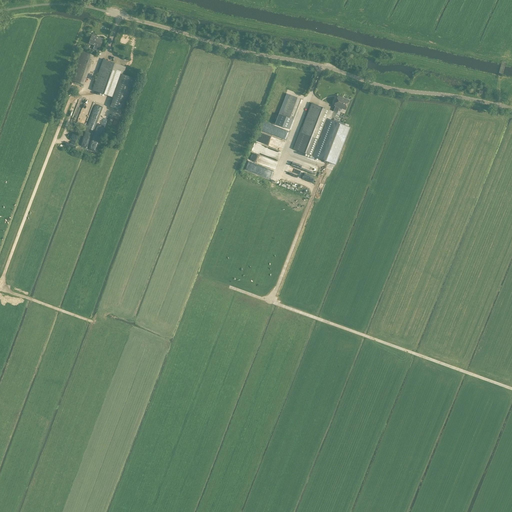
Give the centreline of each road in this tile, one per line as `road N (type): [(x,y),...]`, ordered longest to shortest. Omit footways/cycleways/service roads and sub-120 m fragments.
road 1 (track): [(511,388),(272,302),(312,195),(279,173),(319,65)]
road 2 (unclassified): [(511,108),(385,87),(119,14)]
road 3 (track): [(511,79),(497,90),(482,72),(164,0)]
road 4 (track): [(5,293),(119,14)]
